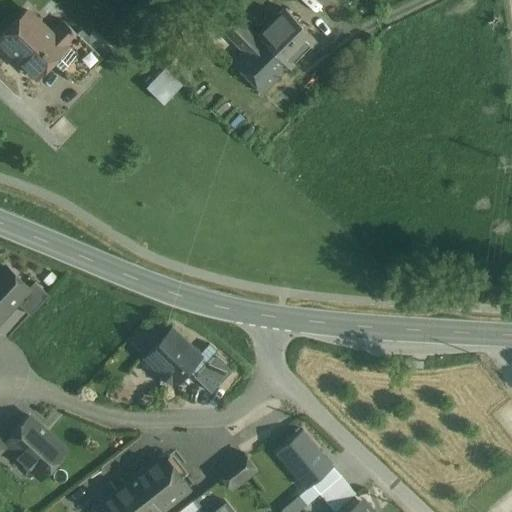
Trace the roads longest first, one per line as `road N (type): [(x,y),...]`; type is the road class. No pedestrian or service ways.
road 1 (residential): [(0,369),(96,412),(215,423),(245,409),(274,369)]
road 2 (secondary): [(279,318),(174,297),(0,227)]
road 3 (secondary): [(511,336),(279,318)]
road 4 (residential): [(423,511),(274,369)]
